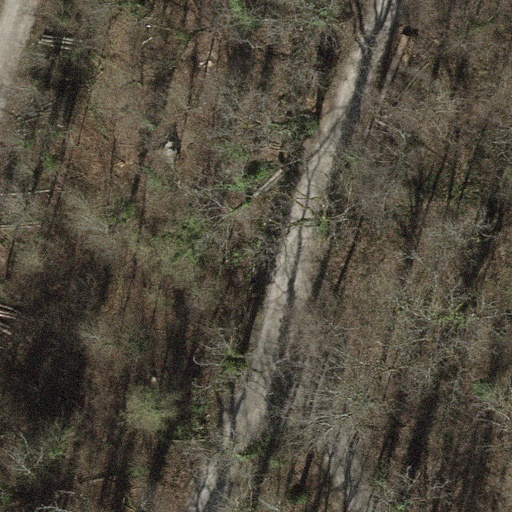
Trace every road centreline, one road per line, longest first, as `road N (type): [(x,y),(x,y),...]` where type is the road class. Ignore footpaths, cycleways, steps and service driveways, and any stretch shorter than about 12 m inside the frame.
road 1 (track): [(390,0),(303,229),(291,312)]
road 2 (track): [(291,312),(203,511)]
road 3 (track): [(291,312),(371,511)]
